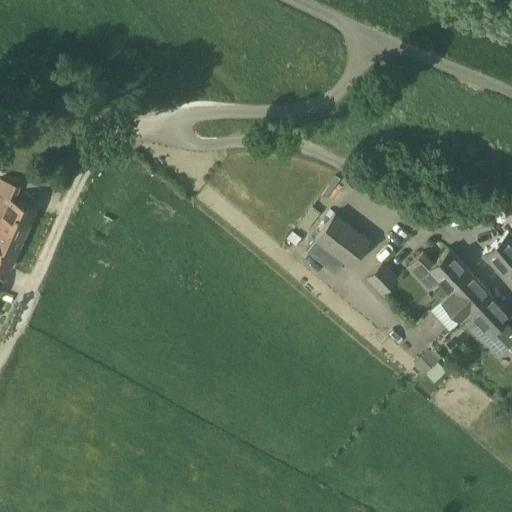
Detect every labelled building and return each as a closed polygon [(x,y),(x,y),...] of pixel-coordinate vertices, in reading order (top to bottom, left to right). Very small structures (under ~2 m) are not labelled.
[(0,177),(0,227),(23,237),(36,208),(13,198),(19,185),(0,177)] [(369,238),(334,211),(314,237),(349,263),(369,238)] [(23,237),(0,227),(0,263),(10,268),(23,237)] [(502,275),(511,266),(511,235),(507,230),(482,252),(502,275)] [(448,290),(449,289),(469,271),(448,248),(432,262),(422,251),(406,266),(427,288),(437,278),(448,290)] [(397,277),(382,261),(366,277),(381,292),(397,277)] [(511,266),(502,275),(511,286),(511,266)] [(468,310),(488,291),(469,271),(449,289),(468,310)] [(468,310),(477,319),(490,333),(494,328),(503,320),(509,314),(488,291),(468,310)] [(511,329),(503,320),(494,328),(490,333),(477,319),(471,326),(496,353),(506,343),(511,349),(507,354),(511,360),(511,329)] [(429,380),(447,373),(438,348),(419,355),(429,380)]
